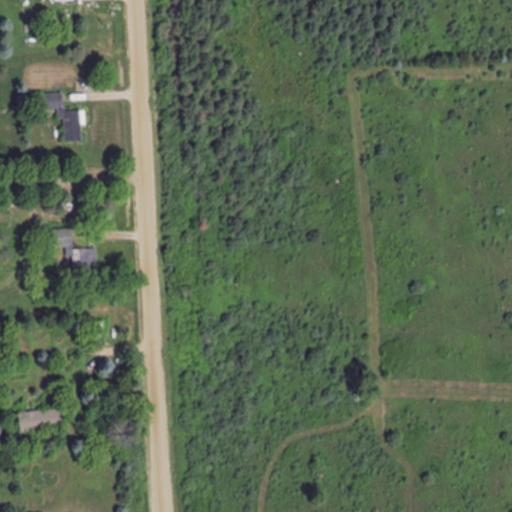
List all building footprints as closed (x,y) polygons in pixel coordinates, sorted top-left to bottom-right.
[(43,32),(61,28),(59,17),(40,21),(43,32)] [(83,142),(82,111),(64,112),(63,93),(45,94),(46,111),(57,111),(58,119),(63,119),(65,142),(83,142)] [(93,249),(73,250),(72,229),(53,230),(53,249),(65,248),(65,269),(73,269),(73,276),(93,276),(93,249)] [(104,337),(104,322),(90,322),(90,337),(104,337)] [(21,434),(64,431),(62,410),(19,414),(21,434)]
